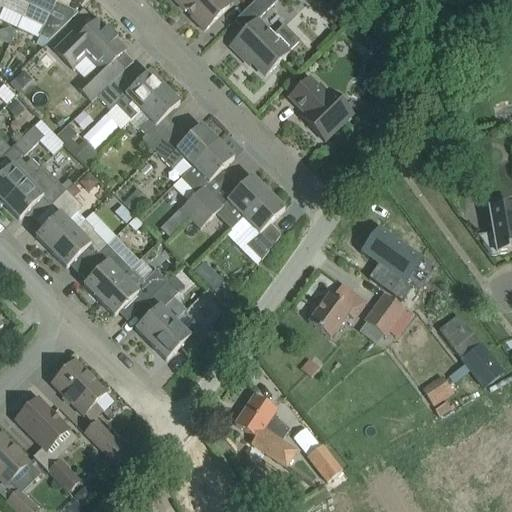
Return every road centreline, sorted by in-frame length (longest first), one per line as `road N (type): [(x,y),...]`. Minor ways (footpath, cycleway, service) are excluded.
road 1 (residential): [(334,216),(119,0)]
road 2 (unclassified): [(334,216),(495,0)]
road 3 (unclassified): [(176,428),(334,216)]
road 4 (residential): [(176,428),(78,337),(54,331)]
